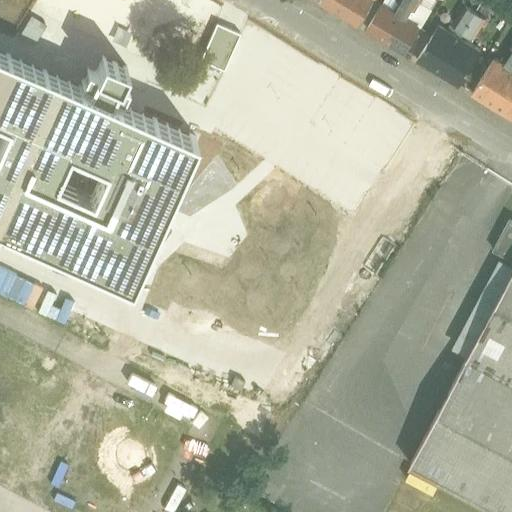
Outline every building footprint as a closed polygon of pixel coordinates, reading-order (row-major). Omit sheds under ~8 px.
[(5,0),(0,0),(0,21),(18,26),(24,4),(5,0)] [(323,0),(334,6),(334,7),(341,11),(347,0),(323,0)] [(347,0),(341,11),(348,14),(348,15),(359,21),(372,0),(347,0)] [(401,0),(396,9),(384,1),(368,27),(380,34),(386,38),(409,0),(401,0)] [(409,0),(386,38),(393,42),(405,49),(421,23),(408,16),(413,7),(417,9),(421,0),(409,0)] [(440,22),(418,58),(439,71),(477,9),(466,3),(454,23),(460,27),(456,32),(440,22)] [(477,9),(439,71),(460,84),(482,48),(466,38),(469,33),(475,36),(487,16),(477,9)] [(0,222),(131,281),(131,280),(132,279),(131,278),(193,139),(194,140),(195,137),(111,99),(114,93),(122,97),(128,85),(120,81),(126,65),(104,55),(100,63),(92,60),(89,67),(88,67),(83,79),(91,82),(88,90),(0,50),(0,222)] [(511,65),(511,66),(495,56),(473,92),(494,105),(511,76),(511,53),(509,58),(511,59),(511,65)] [(511,76),(494,105),(511,116),(511,76)] [(511,216),(500,236),(511,241),(511,244),(506,255),(511,258),(511,216)] [(511,511),(511,273),(411,463),(504,511),(511,511)]
